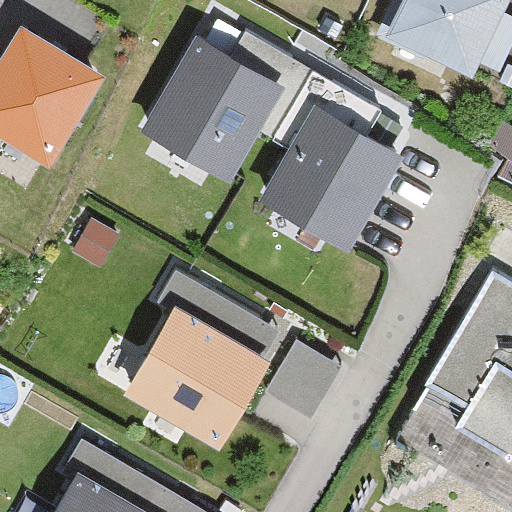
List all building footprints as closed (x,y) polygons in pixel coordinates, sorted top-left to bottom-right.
[(511,9),(511,0),(399,0),(392,18),(492,59),(511,9)] [(100,68),(22,19),(0,54),(0,130),(44,158),(100,68)] [(281,79),(203,30),(146,120),(224,169),(281,79)] [(396,151),(318,103),(261,192),(339,241),(396,151)] [(511,279),(489,266),(421,380),(466,407),(457,423),(511,455),(511,279)] [(271,352),(179,299),(128,386),(221,439),(271,352)] [(271,386),(317,407),(347,346),(300,324),(271,386)] [(159,511),(82,465),(52,511),(159,511)]
